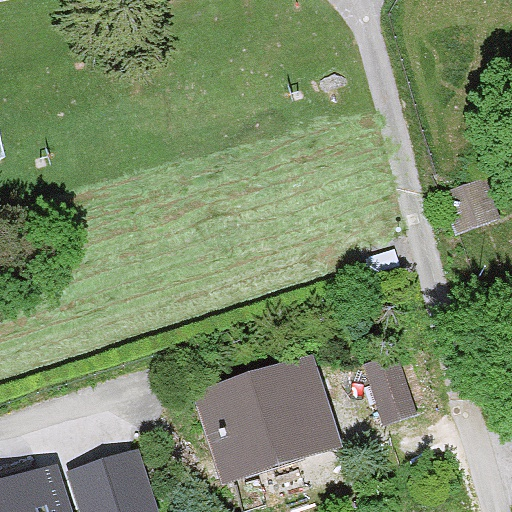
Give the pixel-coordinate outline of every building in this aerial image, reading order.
[(447,235),(498,220),(484,176),(434,192),(447,235)] [(395,257),(364,267),(371,286),(401,276),(395,257)] [(361,369),(380,425),(413,414),(394,358),(361,369)] [(198,404),(225,497),(346,462),(318,369),(198,404)] [(82,511),(160,511),(143,444),(70,463),(82,511)] [(72,511),(58,467),(0,485),(0,511),(72,511)]
